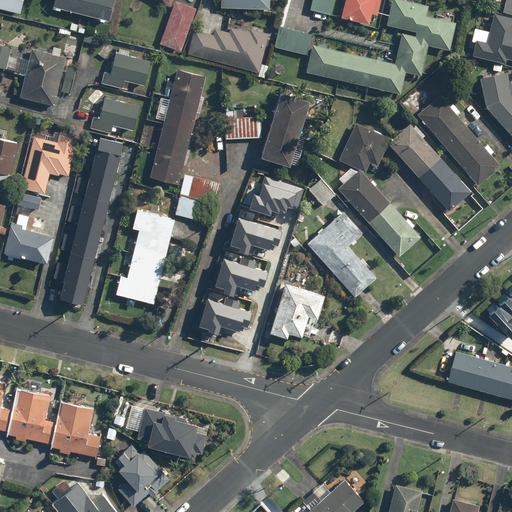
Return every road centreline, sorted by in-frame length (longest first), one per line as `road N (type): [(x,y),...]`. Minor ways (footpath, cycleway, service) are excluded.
road 1 (residential): [(318,404),(0,323)]
road 2 (residential): [(511,231),(318,404)]
road 3 (residential): [(511,453),(318,404)]
road 4 (residential): [(318,404),(198,511)]
